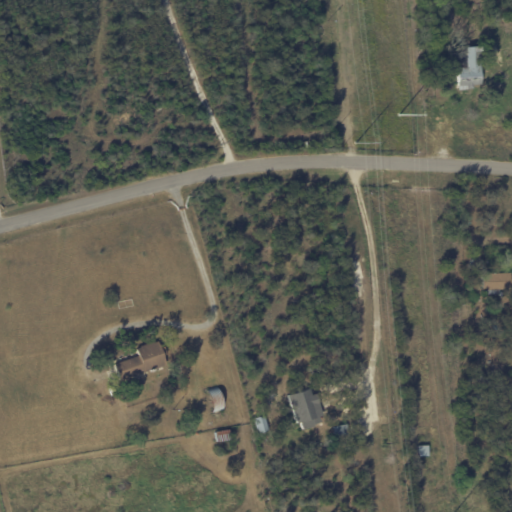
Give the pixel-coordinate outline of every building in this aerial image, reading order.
[(429,20),(427,8),(433,7),(435,12),(436,12),(437,17),(435,18),(435,19),(429,20)] [(458,91),(456,74),(450,74),(450,72),(446,73),(445,66),(449,65),(449,60),(464,59),(464,48),(475,48),(475,51),(480,51),(480,60),(477,60),(479,85),(472,85),(472,89),(466,90),(466,91),(458,91)] [(435,97),(420,99),(419,92),(427,91),(426,88),(434,87),(435,97)] [(478,274),(478,273),(511,272),(511,299),(498,300),(498,293),(479,293),(478,274)] [(148,371),(116,382),(111,365),(134,358),(132,351),(138,349),(138,348),(150,344),(150,345),(155,344),(157,350),(161,348),(164,356),(159,357),(162,366),(161,366),(161,368),(157,369),(148,371)] [(217,388),(223,409),(220,409),(222,418),(216,420),(214,412),(212,413),(206,390),(217,388)] [(302,430),(300,421),(296,422),(292,407),(298,405),(297,400),(311,396),(312,397),(316,396),(318,404),(316,405),(321,422),(312,425),(312,427),(302,430)] [(262,415),(266,431),(255,434),(251,418),(262,415)] [(344,426),(346,435),(331,438),(329,427),(343,424),(344,426)] [(215,432),(230,430),(231,440),(216,441),(215,432)] [(417,446),(427,446),(428,456),(417,456),(417,446)]
